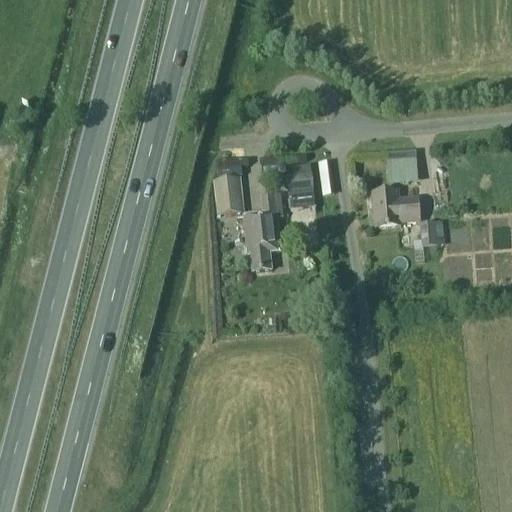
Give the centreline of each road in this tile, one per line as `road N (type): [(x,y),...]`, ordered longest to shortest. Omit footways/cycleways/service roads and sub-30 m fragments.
road 1 (trunk): [(57,511),(188,0)]
road 2 (trunk): [(129,0),(0,504)]
road 3 (unclassified): [(361,130),(319,93),(294,88),(278,111),(286,131),(337,131)]
road 4 (unclassified): [(361,130),(511,118)]
